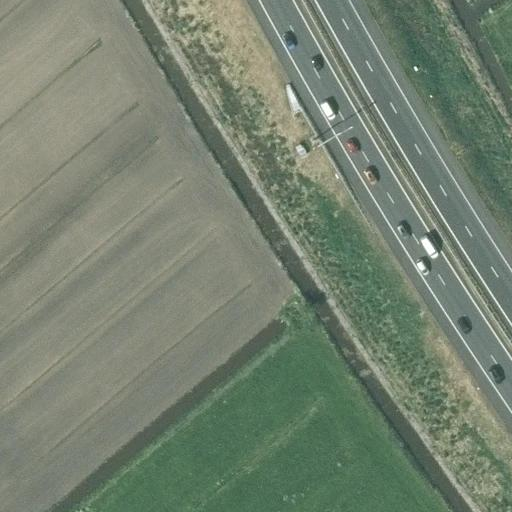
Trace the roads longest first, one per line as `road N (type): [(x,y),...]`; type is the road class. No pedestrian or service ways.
road 1 (motorway): [(273,0),(355,150),(511,392)]
road 2 (motorway): [(511,303),(329,0)]
